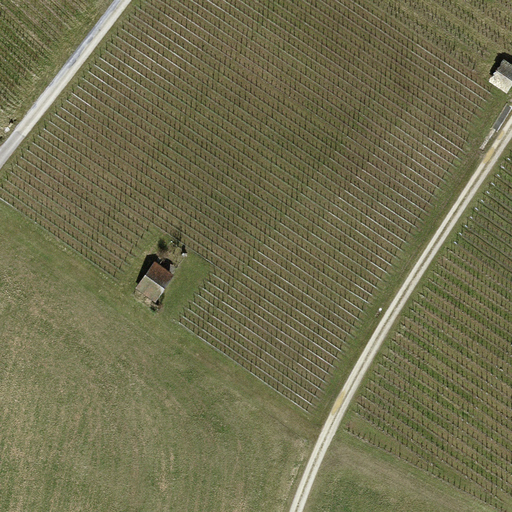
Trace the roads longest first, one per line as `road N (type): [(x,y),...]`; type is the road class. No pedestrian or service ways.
road 1 (track): [(511,125),(391,317),(330,429),(297,511)]
road 2 (track): [(0,164),(125,0)]
